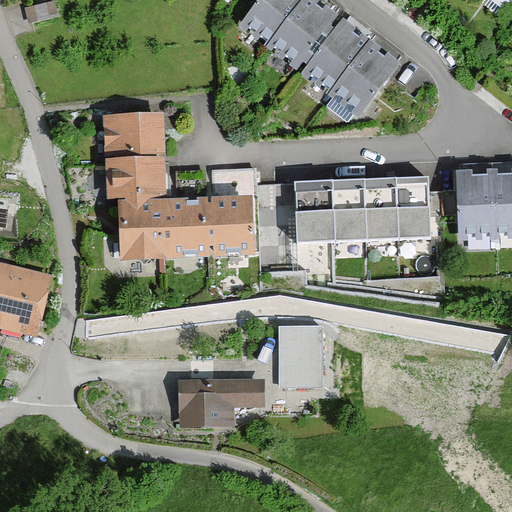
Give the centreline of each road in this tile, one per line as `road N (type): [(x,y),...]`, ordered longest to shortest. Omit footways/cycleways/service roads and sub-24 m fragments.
road 1 (residential): [(347,0),(446,77),(457,104),(451,134),(434,152),(207,159)]
road 2 (unclassified): [(53,369),(68,307),(67,249),(44,147),(0,29)]
road 3 (unclassified): [(323,511),(238,464),(103,442),(47,393)]
road 4 (residential): [(53,369),(123,378),(245,369)]
